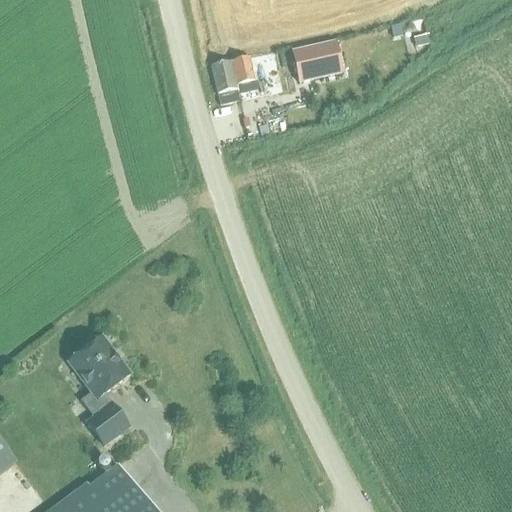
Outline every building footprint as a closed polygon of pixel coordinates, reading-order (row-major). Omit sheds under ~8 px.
[(340,65),(335,45),(291,54),(295,69),(296,77),(298,86),(324,80),(342,76),(340,65)] [(262,57),(249,60),(211,68),(219,106),(239,102),(238,96),(269,89),(262,57)] [(270,136),(267,127),(257,130),(259,138),(264,137),(270,136)] [(130,378),(101,340),(68,365),(91,395),(80,403),(93,420),(86,426),(103,448),(128,429),(111,407),(110,408),(103,398),(130,378)] [(0,475),(12,467),(0,451),(0,475)] [(150,511),(118,468),(57,511),(150,511)]
